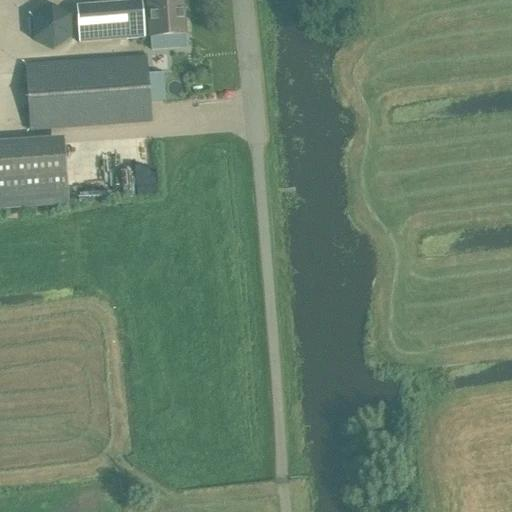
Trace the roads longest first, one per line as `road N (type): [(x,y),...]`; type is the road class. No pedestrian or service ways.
road 1 (unclassified): [(288,511),(241,0)]
road 2 (unknown): [(0,130),(18,136),(252,119)]
